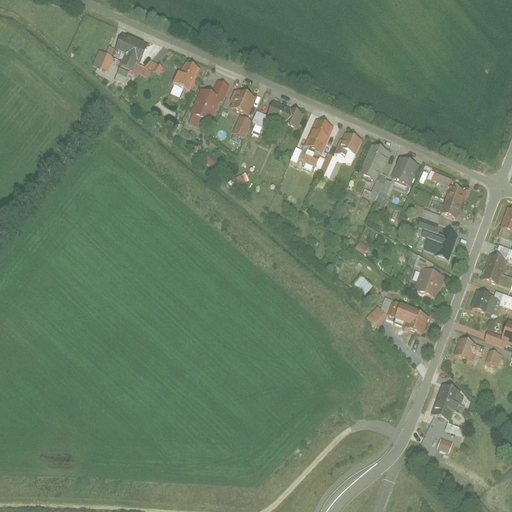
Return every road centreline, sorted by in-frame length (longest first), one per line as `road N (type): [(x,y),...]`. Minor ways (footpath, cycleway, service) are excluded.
road 1 (residential): [(497,187),(79,0)]
road 2 (residential): [(337,511),(406,436),(497,187)]
road 3 (track): [(180,511),(0,506)]
road 4 (track): [(406,436),(349,430),(268,511)]
